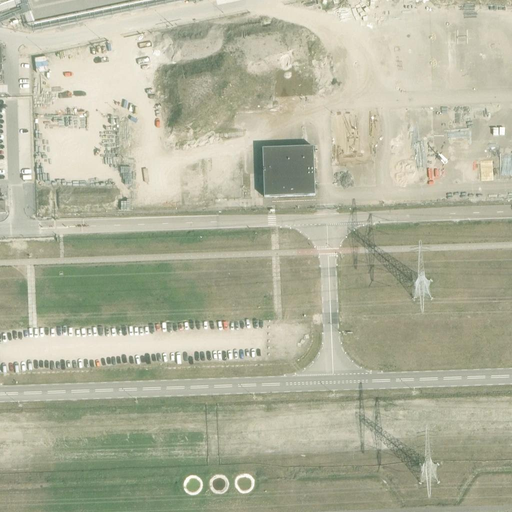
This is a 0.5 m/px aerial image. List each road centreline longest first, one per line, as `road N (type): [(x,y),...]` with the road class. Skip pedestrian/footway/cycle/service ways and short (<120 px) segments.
road 1 (unclassified): [(0,396),(329,384)]
road 2 (unknown): [(324,219),(321,118),(333,103),(511,95)]
road 3 (unclassified): [(324,219),(51,227)]
road 4 (unclassified): [(511,212),(324,219)]
road 5 (unclassified): [(329,384),(511,377)]
road 6 (unclassified): [(324,219),(329,384)]
